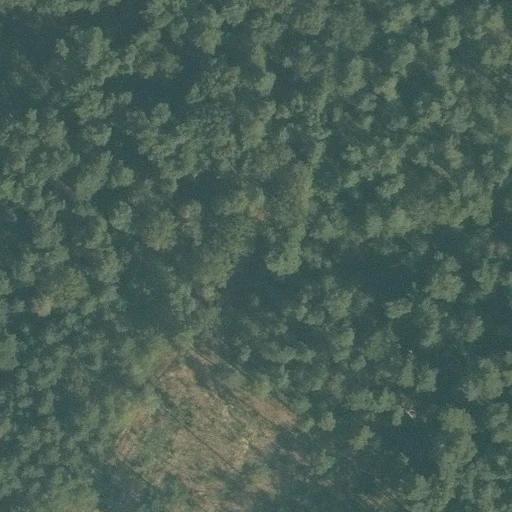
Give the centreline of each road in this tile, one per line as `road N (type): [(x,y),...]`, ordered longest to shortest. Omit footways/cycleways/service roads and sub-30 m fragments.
road 1 (track): [(0,306),(246,182),(301,169),(511,227)]
road 2 (track): [(77,511),(159,348),(123,249)]
road 3 (track): [(246,182),(332,0)]
